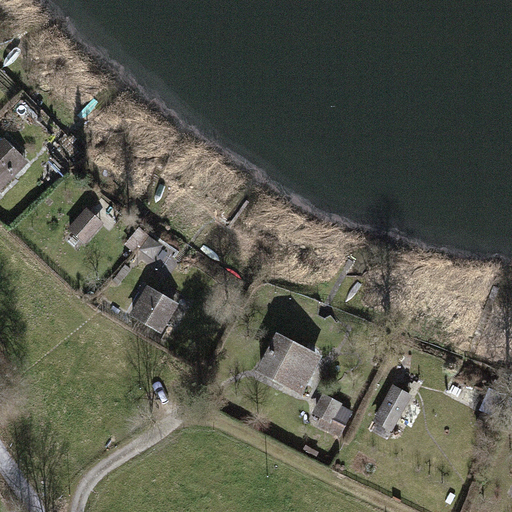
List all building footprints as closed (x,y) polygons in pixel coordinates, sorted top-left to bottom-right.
[(29,162),(4,137),(0,141),(0,189),(2,191),(29,162)] [(105,224),(86,208),(67,230),(86,245),(105,224)] [(181,304),(147,285),(129,314),(163,333),(181,304)] [(323,356),(276,332),(255,371),(302,396),(323,356)] [(413,396),(393,384),(373,423),(392,432),(413,396)] [(355,411),(323,394),(313,414),(320,418),(317,425),(341,438),(355,411)]
